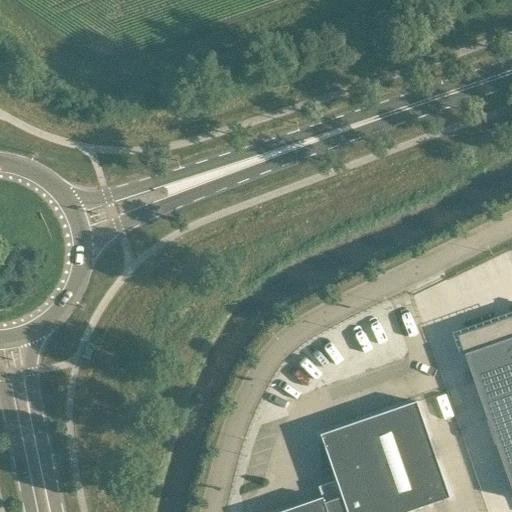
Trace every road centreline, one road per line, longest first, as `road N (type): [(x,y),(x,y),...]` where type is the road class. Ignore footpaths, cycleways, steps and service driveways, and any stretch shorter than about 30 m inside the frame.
road 1 (unclassified): [(214,511),(246,398),(277,346),(511,221)]
road 2 (unknown): [(263,511),(309,421),(401,389),(423,367),(394,278)]
road 3 (primary): [(239,168),(511,71)]
road 4 (primary): [(56,511),(26,337)]
road 5 (primary): [(82,244),(239,168)]
road 6 (primary): [(239,168),(160,179),(70,207)]
road 7 (primary): [(0,369),(33,511)]
